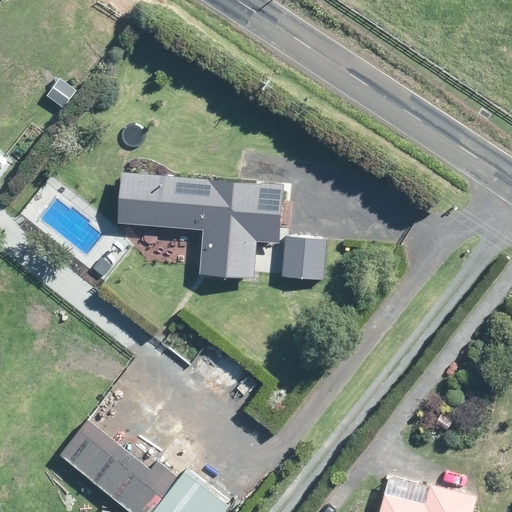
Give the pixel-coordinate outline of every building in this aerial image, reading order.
[(261,183),(125,171),(120,221),(205,228),(201,271),(253,276),(261,183)] [(325,240),(283,238),(282,276),(323,277),(325,240)] [(269,336),(254,354),(279,374),(294,356),(269,336)] [(293,406),(262,384),(243,410),(273,432),(293,406)] [(149,468),(88,420),(61,453),(134,511),(149,511),(177,478),(155,461),(149,468)] [(470,511),(475,495),(432,483),(427,501),(385,490),(379,511),(470,511)]
